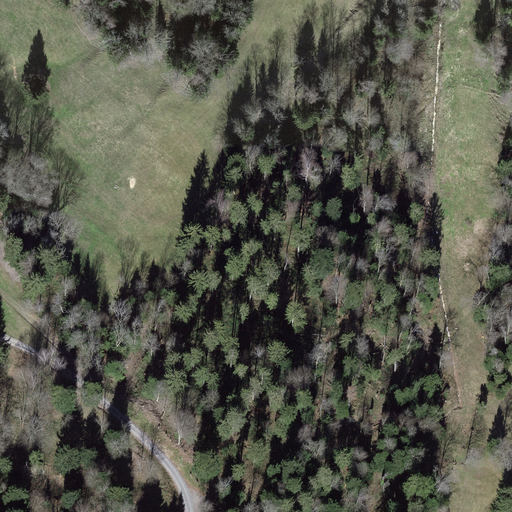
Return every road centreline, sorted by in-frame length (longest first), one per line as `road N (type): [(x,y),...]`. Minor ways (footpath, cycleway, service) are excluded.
road 1 (track): [(0,333),(112,404),(167,460),(189,511)]
road 2 (track): [(102,396),(0,290)]
